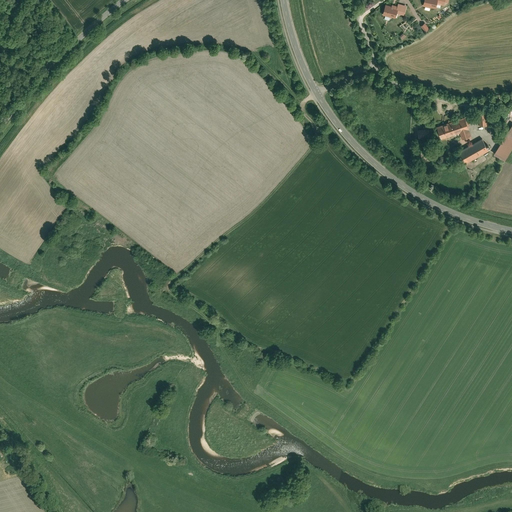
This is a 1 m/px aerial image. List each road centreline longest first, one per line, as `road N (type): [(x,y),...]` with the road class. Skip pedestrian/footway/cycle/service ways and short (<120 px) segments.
road 1 (tertiary): [(283,0),(303,70),(356,149),(434,205),(511,231)]
road 2 (residential): [(0,130),(59,57),(125,0)]
